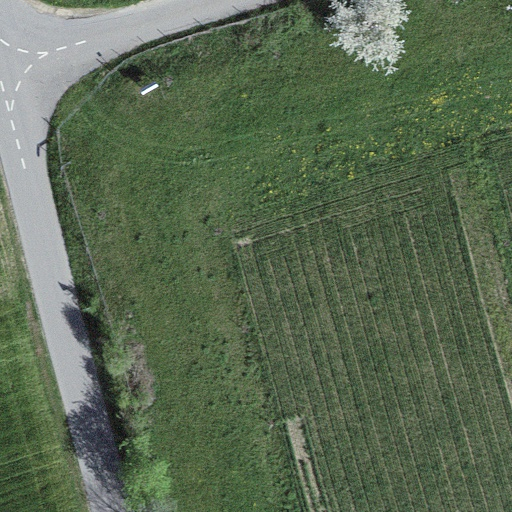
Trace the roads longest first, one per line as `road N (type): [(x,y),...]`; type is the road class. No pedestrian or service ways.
road 1 (tertiary): [(8,72),(113,511)]
road 2 (tertiary): [(8,72),(247,0)]
